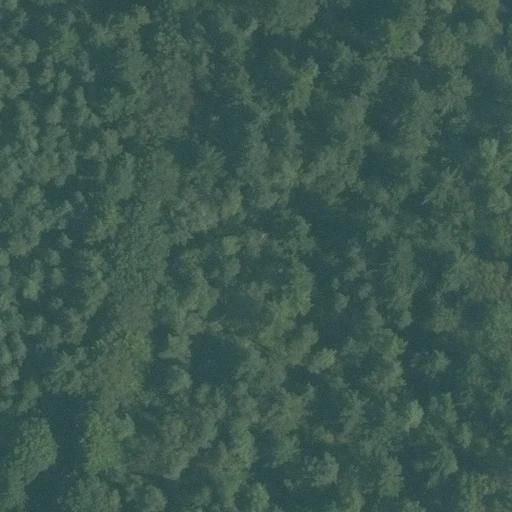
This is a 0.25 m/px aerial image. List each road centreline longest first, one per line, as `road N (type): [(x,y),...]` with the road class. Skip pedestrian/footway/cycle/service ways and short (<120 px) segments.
road 1 (track): [(127,212),(298,462),(363,509),(511,509)]
road 2 (track): [(71,511),(155,32),(150,0)]
road 3 (track): [(0,22),(51,16),(155,32)]
